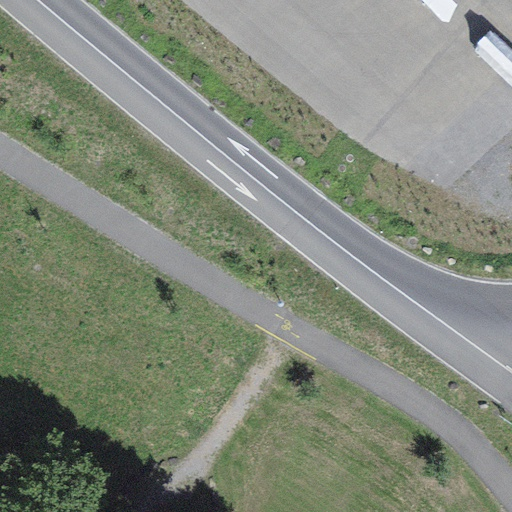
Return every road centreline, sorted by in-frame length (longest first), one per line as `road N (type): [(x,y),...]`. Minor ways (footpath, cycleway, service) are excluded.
road 1 (unclassified): [(387,284),(40,0)]
road 2 (residential): [(387,284),(511,374)]
road 3 (motorway): [(511,311),(387,284)]
